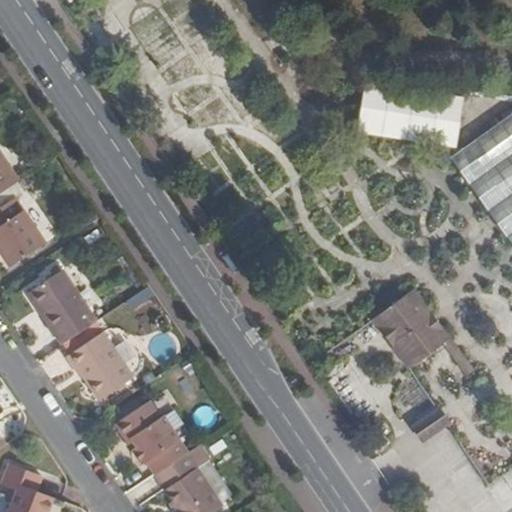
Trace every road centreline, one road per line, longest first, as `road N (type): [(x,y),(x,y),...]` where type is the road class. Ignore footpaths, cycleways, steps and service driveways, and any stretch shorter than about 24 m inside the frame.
road 1 (secondary): [(349,511),(3,0)]
road 2 (residential): [(0,344),(112,511)]
